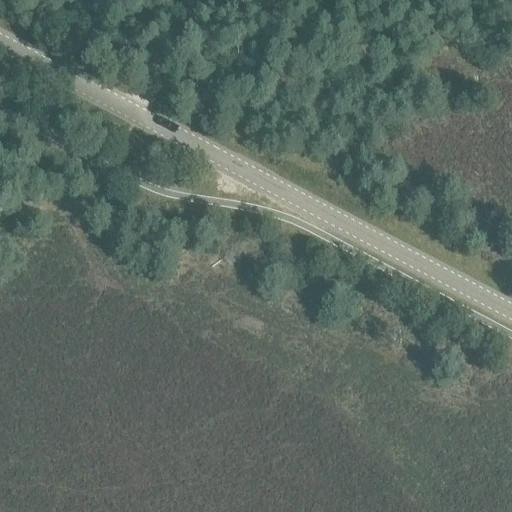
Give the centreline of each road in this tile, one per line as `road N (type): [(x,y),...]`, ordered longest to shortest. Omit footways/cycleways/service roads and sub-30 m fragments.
road 1 (tertiary): [(511,312),(0,43)]
road 2 (track): [(0,270),(24,253),(55,199),(112,170)]
